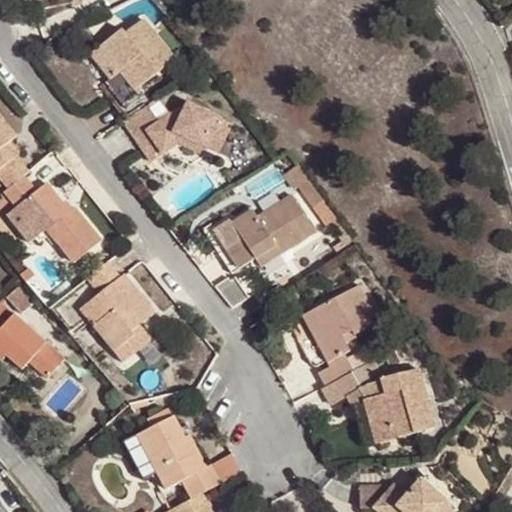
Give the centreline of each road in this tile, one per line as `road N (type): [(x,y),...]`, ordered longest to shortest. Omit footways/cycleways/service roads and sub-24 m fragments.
road 1 (residential): [(0,39),(223,333),(299,460)]
road 2 (residential): [(511,145),(487,62),(448,0)]
